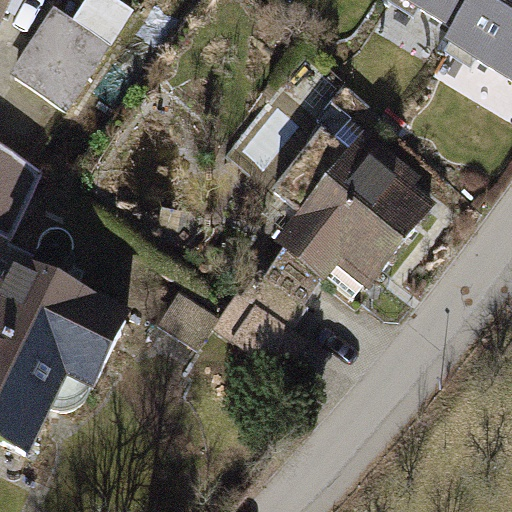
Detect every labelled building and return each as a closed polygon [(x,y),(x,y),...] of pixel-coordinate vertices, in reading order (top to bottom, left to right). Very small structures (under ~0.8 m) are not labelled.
[(0,0),(0,35),(17,0),(0,0)] [(94,0),(75,29),(55,16),(11,84),(69,121),(134,21),(100,0),(94,0)] [(394,0),(393,2),(384,17),(450,57),(484,0),(394,0)] [(447,63),(511,102),(511,0),(484,0),(450,57),(447,63)] [(381,121),(344,91),(312,129),(336,149),(354,128),(367,138),(381,121)] [(370,295),(430,214),(410,199),(419,187),(359,143),(273,258),(321,294),(338,272),(370,295)] [(119,324),(0,275),(0,458),(26,470),(58,393),(86,405),(119,324)] [(307,315),(258,282),(241,307),(290,340),(307,315)]
